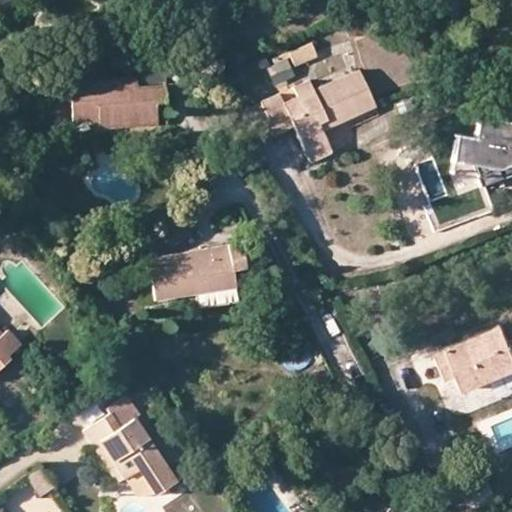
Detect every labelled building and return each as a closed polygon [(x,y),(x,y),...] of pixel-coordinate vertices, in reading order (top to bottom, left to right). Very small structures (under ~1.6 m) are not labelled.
[(213,6),(213,0),(191,0),(190,5),(211,13),(213,6)] [(310,40),(288,50),(290,55),(294,63),(317,53),(310,40)] [(273,58),(277,63),(285,59),(290,55),(288,50),(273,58)] [(265,54),(242,64),(246,72),(267,63),(265,54)] [(285,59),(277,63),(264,68),(271,85),(291,76),(285,59)] [(374,105),(357,69),(312,89),(308,80),(292,86),(296,95),(282,101),(278,93),(259,102),(274,133),(291,125),(303,148),(326,140),(322,129),(374,105)] [(94,127),(150,125),(150,102),(160,102),(159,87),(130,88),(130,80),(70,83),(72,120),(94,119),(94,127)] [(274,133),(259,102),(240,110),(253,142),(274,133)] [(454,134),(451,165),(473,166),(492,171),(510,164),(511,150),(511,121),(478,117),(475,137),(454,134)] [(329,151),(326,140),(303,148),(308,161),(329,151)] [(492,171),(473,166),(481,189),(511,176),(511,150),(510,164),(492,171)] [(175,216),(158,225),(165,239),(183,229),(175,216)] [(229,265),(268,259),(254,237),(143,255),(150,296),(191,289),(231,283),(229,265)] [(231,283),(191,289),(194,304),(234,296),(231,283)] [(497,321),(431,349),(443,376),(452,372),(459,389),(511,366),(511,355),(511,354),(511,338),(506,341),(497,321)] [(0,365),(9,358),(7,352),(19,343),(6,330),(3,333),(0,334),(0,365)] [(138,465),(156,491),(174,479),(133,418),(118,425),(108,411),(82,429),(92,444),(98,440),(122,476),(124,475),(138,465)] [(98,440),(92,444),(115,480),(122,476),(98,440)] [(135,494),(156,491),(138,465),(124,475),(135,494)] [(41,494),(53,485),(39,466),(27,474),(41,494)]
